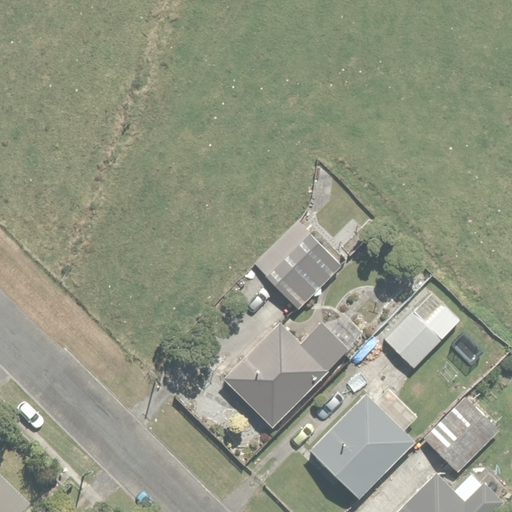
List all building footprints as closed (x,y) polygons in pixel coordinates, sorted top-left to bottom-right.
[(344,267),(300,220),(252,265),(296,312),(344,267)] [(414,312),(386,339),(413,368),(464,321),(427,281),(404,302),(414,312)] [(307,344),(284,322),(229,382),(278,428),(351,350),(324,325),(307,344)] [(414,438),(365,394),(311,452),(360,497),(414,438)] [(467,395),(424,439),(458,473),(502,429),(467,395)] [(0,511),(34,511),(37,510),(0,471),(0,511)] [(435,473),(397,511),(496,511),(505,503),(474,472),(454,492),(435,473)]
